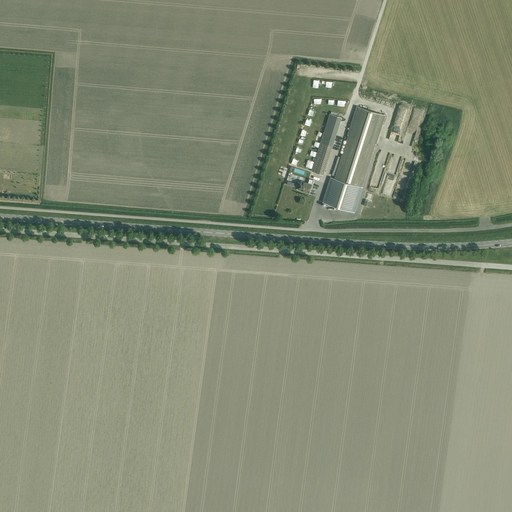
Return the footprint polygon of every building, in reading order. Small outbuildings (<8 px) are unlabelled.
[(361,187),(375,144),(376,144),(385,115),(357,106),(348,135),(334,178),(331,177),(323,202),(354,212),(362,187),(361,187)] [(330,113),(321,142),(332,146),(342,117),(330,113)] [(321,142),(312,171),(323,175),(332,146),(321,142)] [(301,181),(298,189),(309,193),(313,180),(309,179),(308,183),(301,181)] [(401,180),(398,192),(406,195),(410,182),(408,182),(407,185),(404,184),(405,181),(401,180)]
